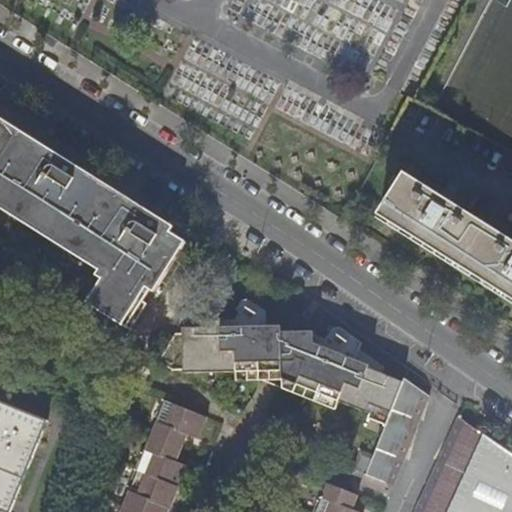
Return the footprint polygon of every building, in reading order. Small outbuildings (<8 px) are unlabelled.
[(133,331),(190,239),(123,196),(0,119),(0,200),(5,204),(1,209),(47,237),(50,232),(58,237),(55,242),(53,246),(77,261),(79,256),(82,252),(90,257),(87,261),(102,271),(99,275),(104,279),(94,296),(101,301),(97,308),(133,331)] [(511,240),(406,174),(380,216),(511,298),(511,240)] [(50,232),(47,237),(55,242),(58,237),(50,232)] [(79,256),(87,261),(90,257),(82,252),(79,256)] [(235,326),(268,327),(267,312),(246,299),(238,311),(241,314),(236,322),(235,326)] [(387,426),(404,382),(383,374),(355,363),(356,360),(315,343),(315,336),(314,333),(282,333),(282,328),(268,327),(235,326),(235,330),(222,330),(222,321),(206,321),(206,328),(189,328),(189,332),(183,332),(183,335),(179,335),(162,360),(179,371),(183,373),(237,373),(260,372),(282,372),(282,380),(283,390),(286,391),(288,391),(295,394),(298,385),(318,394),(341,403),(370,415),(368,418),(387,426)] [(235,326),(236,322),(222,321),(222,330),(235,330),(235,326)] [(326,341),(315,336),(315,343),(356,360),(363,345),(338,327),(326,341)] [(175,372),(179,371),(162,360),(179,335),(178,335),(160,361),(175,372)] [(355,363),(383,374),(386,367),(361,350),(364,345),(363,345),(356,360),(355,363)] [(362,478),(360,483),(389,495),(392,487),(394,487),(430,399),(431,398),(405,379),(405,380),(404,382),(387,426),(374,457),(361,451),(355,468),(365,474),(362,478)] [(295,394),(315,402),(318,394),(298,385),(295,394)] [(338,412),(341,403),(318,394),(315,402),(338,412)] [(9,511),(47,420),(0,401),(0,511),(9,511)] [(155,417),(159,418),(165,403),(162,402),(155,417)] [(165,403),(159,418),(152,437),(182,449),(188,435),(199,440),(207,419),(165,403)] [(449,511),(468,472),(485,437),(459,420),(416,511),(449,511)] [(511,455),(485,436),(485,437),(468,472),(511,489),(511,455)] [(138,471),(179,487),(187,466),(177,461),(182,449),(152,437),(145,454),(138,471)] [(138,471),(145,454),(141,452),(134,469),(138,471)] [(352,474),(362,478),(365,474),(355,468),(352,474)] [(137,471),(138,471),(134,469),(128,487),(130,488),(137,471)] [(167,511),(169,508),(170,508),(179,487),(138,471),(137,471),(130,488),(124,505),(121,511),(167,511)] [(511,511),(511,489),(468,472),(449,511),(511,511)] [(326,491),(322,503),(317,511),(360,511),(353,509),(358,495),(356,495),(355,497),(329,486),(326,491)] [(317,511),(322,503),(318,501),(313,511),(317,511)]
